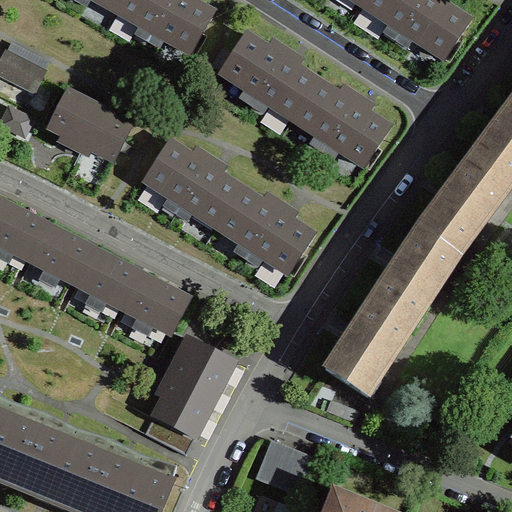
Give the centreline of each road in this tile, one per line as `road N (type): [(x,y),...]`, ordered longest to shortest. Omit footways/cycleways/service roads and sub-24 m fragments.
road 1 (residential): [(0,175),(297,332)]
road 2 (residential): [(253,399),(511,509)]
road 3 (residential): [(297,332),(442,120)]
road 4 (residential): [(251,0),(442,120)]
road 5 (residential): [(195,511),(253,399)]
